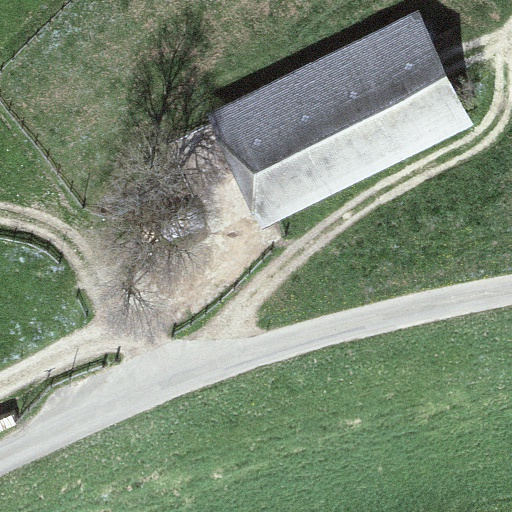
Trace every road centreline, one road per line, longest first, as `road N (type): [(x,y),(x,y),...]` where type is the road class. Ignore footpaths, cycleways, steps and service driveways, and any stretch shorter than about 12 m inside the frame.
road 1 (unclassified): [(0,457),(210,365),(383,308),(511,281)]
road 2 (track): [(447,63),(485,51),(506,59),(503,109),(489,128),(309,245),(250,297),(210,365)]
road 3 (track): [(0,209),(67,239),(128,324)]
road 4 (track): [(0,382),(128,324)]
